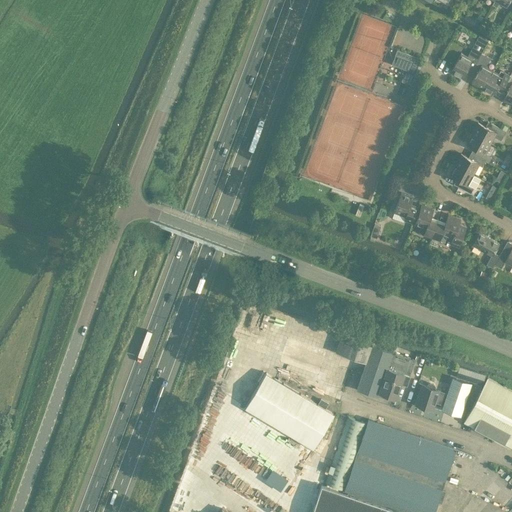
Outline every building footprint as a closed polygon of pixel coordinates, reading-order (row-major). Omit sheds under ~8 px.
[(451,72),(462,78),(466,70),(471,73),(473,70),(472,69),(481,53),(472,48),(467,57),(461,53),(451,72)] [(411,84),(418,66),(421,59),(397,50),(392,64),(406,69),(402,81),(411,84)] [(475,76),(472,83),(482,89),(493,70),(485,66),(490,58),(481,53),(472,69),(473,70),(477,72),(475,76)] [(501,90),(504,86),(509,75),(501,71),(500,74),(493,70),(482,89),(493,94),(497,88),(501,90)] [(503,99),(503,100),(511,104),(511,76),(509,75),(504,86),(508,89),(503,99)] [(473,134),(491,144),(495,136),(501,139),(506,131),(488,121),(485,126),(478,123),(473,134)] [(486,153),(491,144),(473,134),(467,145),(474,148),(471,153),(486,161),(485,161),(489,163),(492,158),(492,156),(486,153)] [(474,175),(475,174),(480,164),(483,166),(485,161),(486,161),(471,153),(469,157),(462,154),(456,165),(474,175)] [(456,165),(451,175),(460,180),(457,185),(459,186),(471,192),(474,187),(479,177),(474,175),(456,165)] [(506,173),(501,171),(496,179),(501,182),(506,173)] [(497,187),(492,184),(486,196),(491,198),(497,187)] [(413,223),(417,211),(410,208),(414,197),(401,192),(394,213),(406,217),(405,220),(413,223)] [(360,216),(364,205),(360,203),(355,214),(360,216)] [(432,238),(437,223),(430,221),(434,209),(422,205),(415,225),(421,227),(419,234),(432,238)] [(437,223),(432,238),(445,243),(447,236),(453,239),(453,240),(453,241),(454,245),(456,245),(460,247),(466,227),(459,224),(461,219),(449,215),(445,226),(437,223)] [(494,264),(499,255),(494,252),(499,243),(479,233),(473,245),(492,255),(487,265),(493,268),(494,264)] [(511,248),(506,259),(499,255),(494,264),(501,268),(505,262),(511,265),(511,248)] [(481,271),(479,276),(485,280),(488,274),(481,271)] [(366,362),(357,388),(378,396),(379,391),(395,397),(401,382),(406,384),(414,359),(393,352),(347,336),(341,353),(366,362)] [(459,367),(455,376),(482,385),(485,375),(459,367)] [(265,372),(244,407),(313,449),(334,414),(325,408),(327,405),(320,400),(318,404),(265,372)] [(415,404),(432,410),(435,402),(443,404),(441,409),(460,416),(471,383),(452,377),(447,393),(434,389),(435,386),(434,384),(430,383),(427,384),(427,386),(421,384),(415,404)] [(511,390),(487,378),(464,422),(511,447),(511,390)] [(321,485),(312,511),(433,511),(455,448),(368,419),(367,421),(347,416),(324,486),(321,485)] [(479,503),(483,511),(488,510),(484,501),(479,503)]
